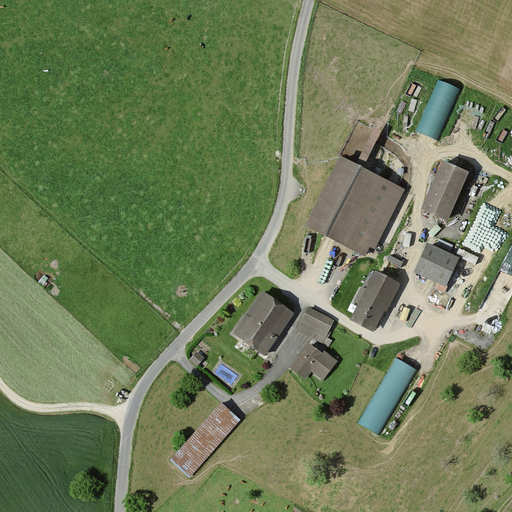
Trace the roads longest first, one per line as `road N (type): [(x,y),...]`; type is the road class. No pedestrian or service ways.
road 1 (unclassified): [(309,0),(282,208),(257,258),(147,377),(130,412)]
road 2 (track): [(511,94),(438,65),(406,71),(379,107),(287,159)]
road 3 (track): [(130,412),(21,401),(0,382)]
